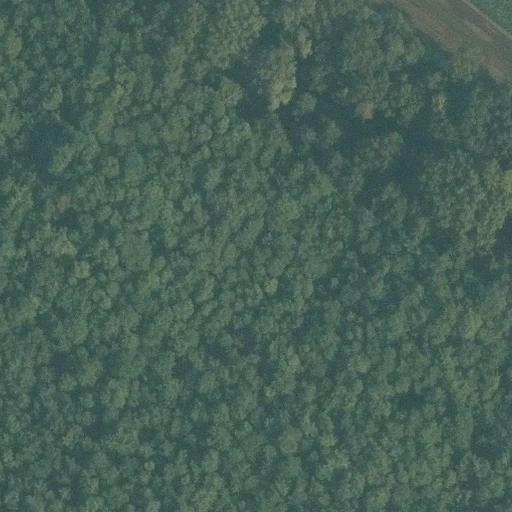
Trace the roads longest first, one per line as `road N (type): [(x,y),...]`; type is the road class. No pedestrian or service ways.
road 1 (track): [(511,276),(94,0)]
road 2 (track): [(511,102),(347,0)]
